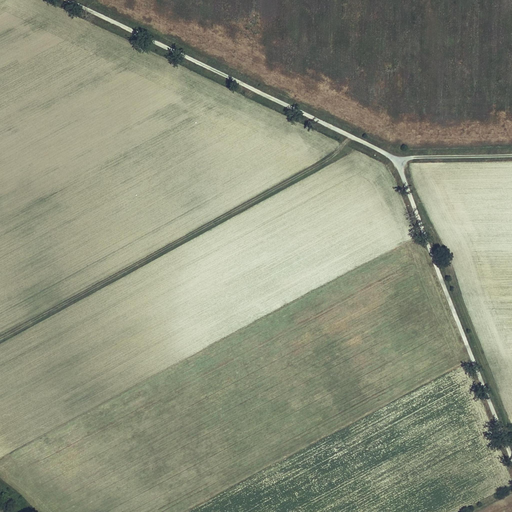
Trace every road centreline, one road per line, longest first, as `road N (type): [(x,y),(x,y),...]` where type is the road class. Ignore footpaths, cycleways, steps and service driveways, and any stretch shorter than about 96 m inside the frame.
road 1 (track): [(511,154),(397,161),(68,0)]
road 2 (track): [(511,456),(397,161)]
